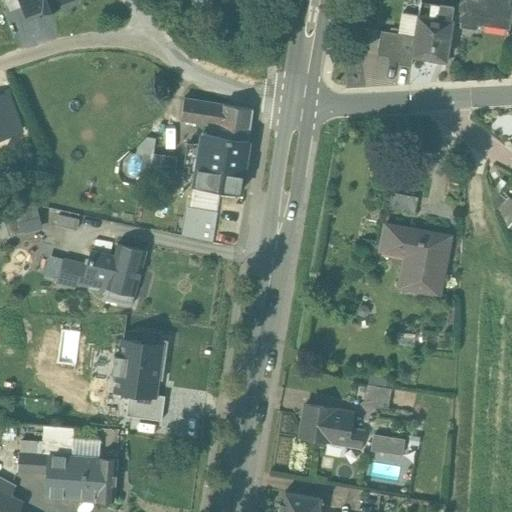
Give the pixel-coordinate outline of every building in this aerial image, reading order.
[(20,0),(26,15),(43,9),(44,12),(58,6),(58,4),(67,0),(20,0)] [(511,0),(421,0),(419,14),(451,20),(461,21),(460,26),(476,29),(477,24),(509,29),(511,0)] [(451,20),(419,14),(414,44),(412,54),(413,54),(430,57),(430,60),(446,63),(447,57),(446,57),(451,20)] [(392,32),(381,31),(377,55),(388,56),(392,32)] [(404,34),(392,32),(388,56),(388,59),(399,61),(402,42),(403,42),(404,34)] [(403,42),(402,42),(399,61),(398,64),(411,66),(413,54),(412,54),(414,44),(403,42)] [(252,108),(184,97),(181,119),(210,124),(209,132),(247,140),(252,108)] [(247,140),(209,132),(204,161),(199,160),(195,184),(239,191),(242,174),(243,174),(248,146),(246,146),(247,140)] [(165,155),(153,153),(150,177),(161,178),(165,155)] [(177,157),(165,155),(161,178),(173,180),(177,157)] [(418,196),(392,191),(388,208),(415,213),(418,196)] [(497,210),(506,231),(511,235),(511,200),(509,198),(497,210)] [(147,223),(165,213),(157,200),(139,210),(147,223)] [(23,208),(21,226),(39,229),(42,210),(23,208)] [(79,219),(59,214),(56,225),(77,230),(79,219)] [(445,235),(386,223),(382,244),(407,249),(399,288),(438,295),(445,260),(441,259),(445,235)] [(146,251),(117,244),(114,256),(92,250),(86,270),(80,268),(75,283),(90,287),(90,288),(99,291),(99,289),(106,291),(103,299),(131,307),(146,251)] [(81,263),(64,259),(57,284),(74,288),(75,283),(80,268),(81,263)] [(163,418),(170,339),(123,335),(118,392),(130,393),(128,415),(163,418)] [(387,378),(363,376),(362,385),(365,385),(364,408),(391,410),(392,389),(387,389),(387,378)] [(338,409),(304,404),(303,407),(305,408),(301,435),(300,434),(299,437),(343,443),(344,437),(348,437),(348,431),(350,417),(337,416),(338,409)] [(75,427),(44,425),(44,427),(45,427),(44,448),(49,454),(73,456),(75,427)] [(358,432),(348,431),(348,437),(344,437),(343,443),(363,446),(364,441),(357,441),(358,432)] [(372,448),(404,454),(407,438),(375,432),(372,448)] [(405,455),(374,451),(372,472),(402,475),(403,459),(413,460),(415,445),(407,444),(405,455)] [(49,455),(19,453),(17,472),(48,474),(49,455)] [(73,456),(49,454),(49,455),(48,474),(46,497),(114,501),(117,459),(73,456)] [(0,478),(0,511),(17,511),(23,502),(11,496),(16,486),(0,478)] [(317,511),(320,497),(286,492),(284,505),(280,504),(278,511),(317,511)]
